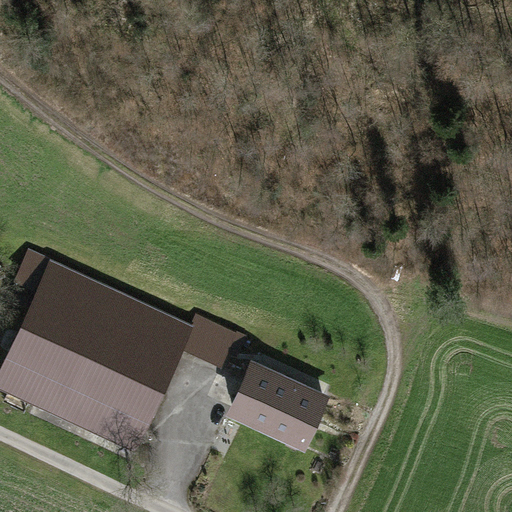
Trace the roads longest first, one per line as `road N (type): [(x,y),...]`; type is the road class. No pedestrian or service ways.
road 1 (track): [(0,77),(166,192),(241,231),(325,258),(367,286),(386,313),(395,357),(337,511)]
road 2 (track): [(180,511),(0,429)]
